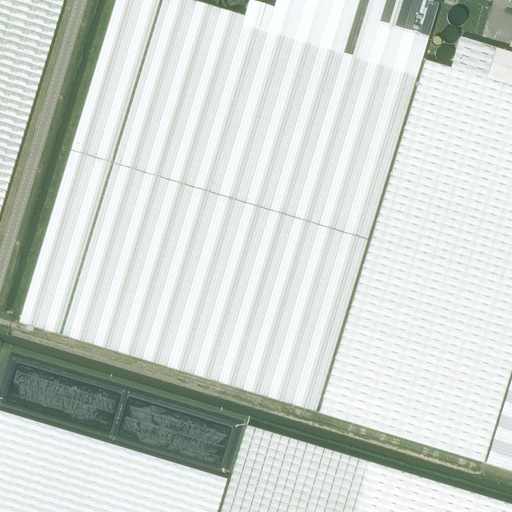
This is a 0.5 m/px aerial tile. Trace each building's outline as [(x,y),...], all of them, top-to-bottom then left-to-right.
[(0,0),(0,211),(13,168),(63,0),(0,0)] [(249,0),(244,16),(216,8),(218,1),(213,0),(115,0),(18,323),(316,412),(439,3),(426,0),(275,0),(274,7),(249,0)] [(511,53),(460,37),(451,68),(511,86),(511,53)] [(511,86),(451,68),(425,60),(319,413),(483,462),(511,367),(511,86)] [(511,376),(486,464),(511,471),(511,376)] [(0,511),(216,511),(226,479),(0,411),(0,511)] [(511,511),(511,505),(246,425),(232,471),(220,511),(511,511)]
